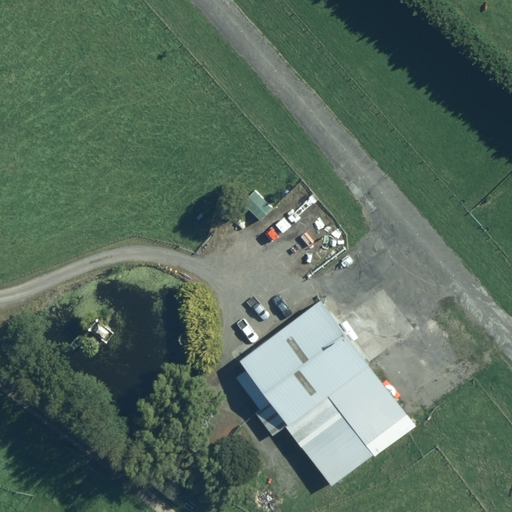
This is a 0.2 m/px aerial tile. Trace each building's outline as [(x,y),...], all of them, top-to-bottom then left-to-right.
[(264,215),(276,202),(257,183),(245,196),(264,215)] [(333,385),(374,356),(325,291),(244,351),(252,360),(295,416),(333,385)] [(421,416),(374,356),(333,385),(379,444),(380,446),(416,420),(421,416)] [(276,431),(291,419),(295,416),(252,360),(238,372),(262,404),(258,407),(276,431)] [(336,477),(379,444),(333,385),(295,416),(291,419),(336,477)]
